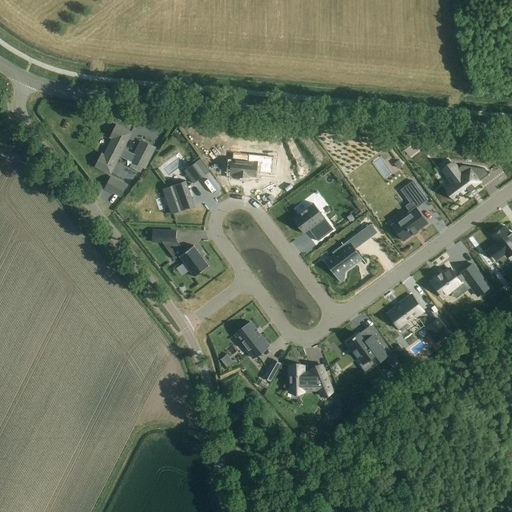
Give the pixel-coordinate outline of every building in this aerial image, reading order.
[(132,131),(125,128),(117,124),(111,136),(113,138),(105,154),(102,153),(96,165),(111,173),(132,131)] [(152,154),(155,147),(142,141),(139,147),(131,163),(144,169),(152,154)] [(452,163),(443,170),(447,176),(451,181),(452,183),(446,187),(447,189),(449,192),(454,198),(455,199),(456,201),(469,191),(470,193),(475,188),(474,186),(480,181),(479,181),(489,174),(485,168),(462,165),(457,169),(453,163),(452,163)] [(191,166),(185,170),(194,183),(200,179),(191,166)] [(113,189),(112,191),(120,195),(126,183),(118,179),(117,181),(116,182),(116,183),(115,185),(113,189)] [(186,180),(163,188),(171,214),(194,206),(186,180)] [(392,224),(404,241),(427,223),(416,208),(427,199),(413,180),(405,186),(415,198),(410,202),(405,205),(410,211),(392,224)] [(314,203),(293,219),(304,234),(310,230),(318,224),(326,235),(328,234),(327,233),(332,230),(332,231),(334,230),(314,203)] [(371,224),(365,228),(372,237),(377,233),(371,224)] [(492,236),(496,242),(498,244),(489,250),(496,260),(505,253),(508,257),(511,253),(511,232),(511,234),(505,226),(492,236)] [(153,230),(153,242),(163,242),(171,253),(180,246),(175,239),(175,231),(153,230)] [(334,255),(325,261),(341,283),(345,281),(346,272),(347,263),(359,254),(355,249),(350,242),(347,245),(334,255)] [(194,246),(180,257),(195,277),(210,266),(194,246)] [(436,279),(432,282),(443,297),(451,291),(461,283),(461,282),(466,279),(472,287),(478,296),(490,288),(472,264),(462,272),(461,273),(462,273),(457,277),(451,269),(445,273),(442,275),(441,273),(435,278),(436,279)] [(400,305),(388,314),(395,322),(402,332),(409,326),(407,323),(416,317),(424,311),(412,295),(400,304),(400,305)] [(438,319),(424,329),(435,345),(449,334),(438,319)] [(251,322),(235,334),(253,358),(269,346),(251,322)] [(353,338),(347,343),(354,351),(353,351),(358,358),(358,357),(362,363),(363,363),(371,358),(372,356),(377,363),(379,362),(380,362),(379,361),(387,356),(373,337),(373,336),(366,342),(360,334),(356,337),(355,336),(353,338)] [(274,360),(264,377),(271,381),(281,364),(274,360)] [(290,378),(285,387),(290,391),(290,393),(305,393),(305,391),(318,391),(319,390),(322,396),(333,391),(327,376),(323,366),(312,371),(313,373),(304,373),(304,366),(290,367),(290,378)]
